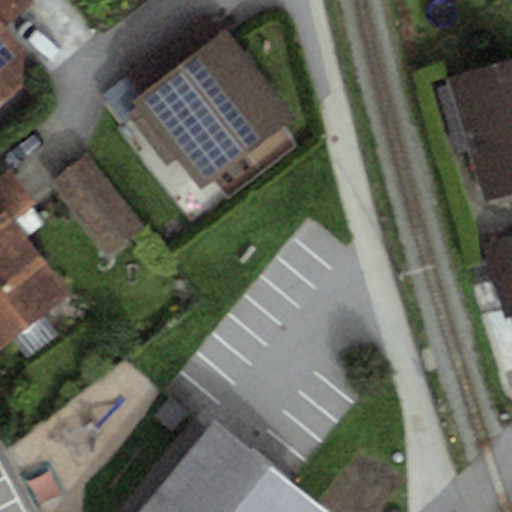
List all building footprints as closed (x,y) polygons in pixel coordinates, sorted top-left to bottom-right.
[(0,0),(0,18),(6,26),(32,3),(29,0),(0,0)] [(0,107),(22,88),(26,49),(6,26),(0,18),(0,107)] [(229,31),(132,102),(138,110),(127,118),(164,169),(176,160),(197,189),(211,179),(225,198),(298,145),(283,126),(293,119),(229,31)] [(511,59),(442,82),(480,204),(511,193),(511,59)] [(87,156),(50,188),(110,259),(148,227),(87,156)] [(0,178),(0,216),(4,214),(11,222),(36,203),(10,171),(0,178)] [(0,352),(70,295),(11,222),(4,214),(0,216),(0,352)] [(511,240),(485,248),(507,322),(511,320),(511,240)] [(328,511),(212,421),(163,483),(199,511),(328,511)] [(199,511),(163,483),(140,511),(199,511)]
